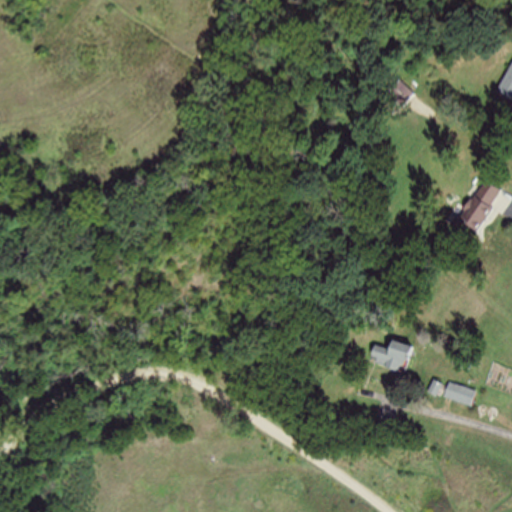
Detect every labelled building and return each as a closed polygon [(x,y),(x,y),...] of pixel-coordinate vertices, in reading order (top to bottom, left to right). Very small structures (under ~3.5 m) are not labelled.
[(511,60),(496,91),(511,99),(511,60)] [(498,190),(485,179),(457,214),(477,231),(495,208),(488,202),(498,190)] [(375,346),(386,350),(390,339),(413,348),(403,374),(377,364),(380,358),(372,355),(375,346)] [(433,379),(427,391),(436,396),(442,384),(433,379)] [(449,381),(444,396),(470,404),(474,390),(449,381)]
